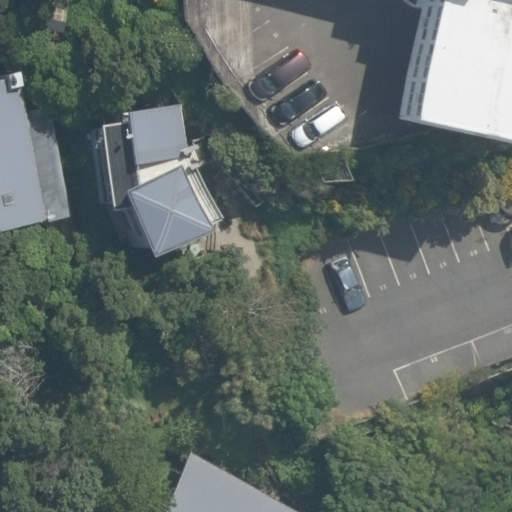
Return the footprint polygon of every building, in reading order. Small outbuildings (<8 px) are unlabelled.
[(492,147),(511,62),(511,0),(404,0),(375,118),(492,147)] [(0,74),(0,226),(35,219),(36,222),(66,215),(39,82),(11,88),(8,73),(0,74)] [(107,209),(130,256),(194,230),(192,226),(209,218),(190,167),(199,166),(197,143),(184,144),(180,106),(115,114),(116,123),(86,127),(96,210),(107,209)] [(511,170),(456,196),(478,243),(511,227),(511,170)] [(287,375),(306,425),(332,414),(313,366),(312,366),(287,375)] [(279,511),(261,502),(264,497),(185,452),(151,511),(279,511)]
